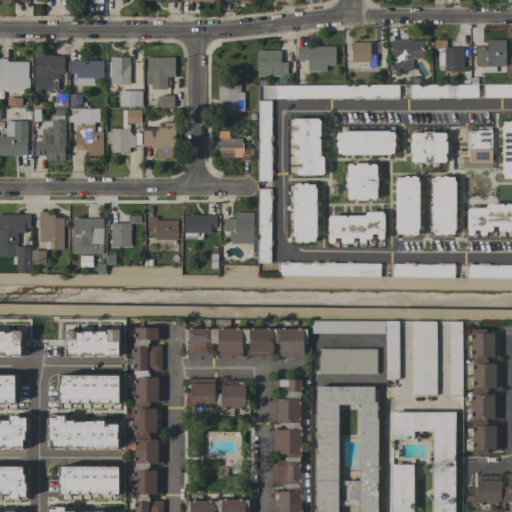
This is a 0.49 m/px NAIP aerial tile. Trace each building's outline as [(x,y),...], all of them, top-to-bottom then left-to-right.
[(424,40),(424,42),(429,42),(429,50),(423,50),(423,59),(412,59),(412,71),(389,70),(390,54),(390,40),(424,40)] [(463,72),(444,72),(444,65),(438,65),(438,52),(443,52),(443,48),(434,48),(434,40),(446,40),(446,48),(463,48),(463,72)] [(505,66),(496,66),(496,72),(483,72),(484,66),(475,66),(475,46),(482,46),(482,49),(486,50),(486,40),(505,40),(505,66)] [(370,42),(370,44),(374,44),(374,48),(381,48),(381,57),(385,57),(385,68),(375,68),(375,72),(368,72),(368,69),(352,69),(351,42),(370,42)] [(335,47),(335,65),(332,65),(332,67),(328,67),(328,65),(326,65),(326,71),(308,71),(307,60),(297,60),(297,47),(335,47)] [(258,69),(256,70),(256,51),(280,51),(280,62),(287,62),(287,75),(280,75),(280,76),(258,77),(258,69)] [(51,55),(51,56),(63,56),(63,75),(57,75),(57,91),(33,91),(33,55),(51,55)] [(129,57),(130,85),(110,85),(110,57),(129,57)] [(174,58),(174,77),(166,77),(166,90),(151,90),(151,84),(145,84),(145,71),(147,71),(147,58),(174,58)] [(27,78),(28,78),(28,80),(31,80),(31,86),(29,86),(29,90),(0,89),(0,59),(7,59),(7,62),(28,62),(27,78)] [(103,60),(103,79),(94,79),(94,85),(75,85),(75,74),(70,74),(70,61),(103,60)] [(240,83),(240,92),(244,92),(244,111),(231,111),(231,116),(218,116),(218,83),(240,83)] [(511,84),(511,97),(483,98),(483,85),(511,84)] [(399,85),(399,99),(273,99),(273,85),(399,85)] [(409,85),(477,85),(477,98),(409,98),(409,85)] [(141,91),(141,106),(119,106),(119,91),(141,91)] [(50,102),(54,102),(55,94),(66,94),(66,107),(50,107),(50,102)] [(69,94),(81,95),(81,107),(69,107),(69,94)] [(173,95),(174,108),(160,108),(160,107),(156,107),(156,98),(160,98),(160,96),(173,95)] [(21,98),(21,107),(7,107),(7,98),(21,98)] [(258,101),(271,101),(270,181),(257,181),(258,101)] [(99,109),(98,122),(94,122),(93,131),(102,131),(102,155),(87,155),(87,150),(75,150),(75,131),(83,132),(83,122),(68,122),(69,109),(99,109)] [(141,110),(141,123),(129,123),(129,131),(132,136),(135,136),(135,147),(129,148),(129,152),(110,153),(110,143),(106,143),(105,132),(110,132),(110,129),(122,129),(122,110),(141,110)] [(64,161),(46,161),(46,156),(34,156),(34,142),(40,142),(40,135),(48,135),(48,142),(51,142),(51,120),(52,120),(52,116),(64,116),(64,161)] [(320,137),(318,137),(318,139),(320,139),(320,156),(322,156),(322,157),(324,157),(324,173),(322,173),(322,175),(298,175),(298,174),(296,174),(296,170),(298,170),(298,168),(302,168),(302,162),(297,163),(297,161),(296,161),(296,157),(294,157),(294,155),(292,155),(292,151),(294,151),(294,150),(298,150),(298,144),(294,144),(294,143),(293,143),(293,133),(294,133),(294,132),(298,132),(298,125),(293,125),(293,124),(293,121),(294,121),(294,119),(318,119),(318,120),(320,120),(320,137)] [(26,156),(0,155),(0,136),(5,137),(5,121),(27,121),(26,156)] [(511,180),(510,180),(510,178),(503,178),(503,175),(502,175),(502,126),(503,126),(503,122),(510,122),(510,121),(511,121),(511,180)] [(174,158),(155,158),(155,149),(150,149),(150,146),(143,146),(143,128),(159,128),(159,123),(174,123),(174,158)] [(388,131),(388,133),(393,133),(393,135),(395,135),(395,139),(393,139),(393,142),(395,142),(395,146),(394,146),(394,153),(390,153),(390,155),(341,155),(341,154),(337,154),(337,147),(336,147),(336,142),(337,142),(337,139),(336,139),(336,135),(337,135),(337,133),(342,133),(342,131),(388,131)] [(491,162),(469,162),(468,131),(491,131),(491,162)] [(434,162),(434,164),(423,164),(423,162),(412,162),(411,162),(411,157),(412,157),(412,153),(410,153),(410,142),(412,142),(412,139),(411,139),(411,134),(412,134),(412,133),(423,133),(423,132),(433,132),(433,133),(445,133),(445,134),(446,134),(446,138),(445,138),(445,142),(447,142),(447,153),(445,153),(445,157),(446,157),(446,161),(445,161),(445,162),(434,162)] [(218,138),(241,138),(241,150),(249,150),(249,160),(240,160),(240,158),(218,158),(218,138)] [(347,187),(346,187),(346,177),(347,177),(347,165),(348,165),(348,164),(352,164),(352,166),(356,166),(356,163),(367,163),(367,166),(371,166),(370,164),(376,164),(376,177),(377,177),(377,187),(376,187),(377,198),(375,198),(375,200),(371,200),(371,198),(367,198),(367,200),(356,200),(356,199),(353,199),(353,200),(347,200),(347,187)] [(395,181),(397,181),(397,178),(404,178),(404,176),(408,176),(408,178),(411,178),(411,176),(415,176),(415,178),(417,178),(417,182),(419,182),(419,229),(418,229),(418,234),(416,234),(416,236),(411,236),(411,234),(408,234),(408,235),(404,235),(404,234),(397,234),(397,231),(395,231),(395,181)] [(432,183),(433,183),(433,178),(435,178),(435,176),(439,176),(439,178),(442,178),(442,177),(446,177),(446,178),(454,178),(454,182),(455,182),(456,230),(454,230),(454,234),(447,234),(447,236),(442,236),(442,234),(439,234),(439,235),(435,235),(435,234),(433,234),(433,229),(432,229),(432,183)] [(316,238),(315,238),(315,241),(308,241),(308,243),(296,243),(296,241),(294,241),(294,236),(293,236),(292,190),(294,190),(294,184),(308,184),(308,185),(314,185),(314,189),(316,189),(316,238)] [(257,263),(257,189),(271,189),(270,263),(257,263)] [(467,210),(469,210),(469,208),(485,208),(485,206),(487,206),(487,204),(511,204),(511,226),(511,231),(509,231),(509,232),(506,232),(506,231),(503,231),(503,232),(499,232),(499,231),(498,231),(498,226),(492,226),(492,231),(491,231),(491,232),(486,232),(486,235),(485,235),(485,236),(481,236),(481,235),(479,235),(479,230),(474,230),(474,235),(473,235),(473,236),(468,236),(468,235),(467,235),(467,210)] [(63,250),(45,250),(45,242),(39,242),(39,212),(46,212),(46,215),(54,215),(54,218),(63,218),(63,250)] [(252,244),(230,244),(230,238),(229,238),(229,231),(223,231),(223,219),(234,219),(234,212),(253,213),(252,244)] [(364,216),(364,214),(366,214),(366,212),(382,212),(382,214),(384,214),(384,238),(382,238),(382,239),(378,240),(378,239),(377,239),(377,234),(371,234),(371,239),(370,239),(370,240),(365,240),(365,242),(364,242),(364,243),(360,244),(360,242),(359,242),(359,237),(353,238),(353,243),(351,243),(351,244),(342,244),(342,242),(340,242),(340,238),(334,238),(334,242),(333,242),(333,244),(329,244),(329,242),(328,242),(328,218),(329,218),(329,216),(364,216)] [(30,271),(16,271),(16,257),(0,257),(0,215),(30,215),(30,228),(24,228),(24,233),(17,233),(17,247),(30,247),(30,265),(30,271)] [(128,223),(128,215),(140,215),(140,223),(129,223),(128,223)] [(203,215),(204,219),(209,219),(209,215),(216,215),(216,228),(210,228),(210,233),(202,233),(202,240),(184,240),(184,233),(183,233),(183,215),(203,215)] [(155,228),(149,228),(149,217),(156,217),(156,220),(177,220),(177,240),(155,240),(155,228)] [(103,253),(71,254),(71,237),(72,236),(72,219),(102,218),(102,244),(103,253)] [(128,223),(129,223),(129,247),(111,247),(111,223),(128,223)] [(31,264),(31,251),(45,251),(45,264),(31,264)] [(380,264),(380,277),(278,276),(278,263),(380,264)] [(454,264),(454,278),(391,277),(392,264),(454,264)] [(511,265),(511,278),(466,278),(466,265),(511,265)] [(310,321),(385,321),(385,334),(310,333),(310,321)] [(398,380),(386,380),(386,321),(398,321),(398,380)] [(436,321),(436,395),(411,395),(411,321),(436,321)] [(462,321),(462,396),(449,396),(449,321),(462,321)] [(135,343),(135,327),(162,328),(162,339),(149,339),(149,343),(148,343),(148,346),(160,346),(160,371),(148,371),(148,374),(150,374),(150,377),(162,377),(162,401),(149,401),(149,405),(147,405),(147,408),(161,408),(160,433),(148,432),(148,436),(149,436),(149,439),(162,439),(162,463),(149,463),(149,467),(147,467),(147,470),(161,470),(160,494),(148,494),(148,498),(149,498),(149,501),(162,501),(162,511),(134,511),(135,498),(133,498),(134,467),(135,467),(135,436),(133,436),(133,405),(135,405),(135,374),(133,374),(133,343),(135,343)] [(307,328),(307,343),(304,343),(304,356),(280,356),(280,343),(273,343),(273,357),(249,357),(249,343),(242,343),(242,356),(218,356),(218,343),(211,343),(211,356),(187,356),(187,343),(184,343),(184,329),(307,328)] [(64,330),(74,330),(74,331),(76,331),(76,332),(81,332),(81,331),(91,331),(91,332),(94,332),(94,331),(106,331),(106,329),(118,329),(118,341),(117,341),(117,355),(64,355),(64,346),(66,346),(66,340),(64,340),(64,330)] [(472,423),(471,423),(471,391),(473,391),(473,360),(471,360),(471,329),(486,329),(486,333),(499,333),(498,357),(485,357),(485,360),(487,360),(487,363),(500,363),(500,388),(487,388),(487,392),(486,392),(486,395),(499,395),(499,419),(485,419),(485,422),(488,422),(488,425),(500,425),(500,450),(487,450),(487,452),(472,452),(472,423)] [(0,331),(3,331),(3,332),(9,332),(9,331),(11,331),(11,330),(20,330),(20,338),(24,338),(24,355),(17,356),(17,354),(0,354),(0,331)] [(376,349),(376,374),(318,374),(318,349),(376,349)] [(0,375),(13,375),(13,402),(0,402),(0,375)] [(58,375),(117,375),(117,402),(98,402),(98,401),(87,401),(87,402),(58,402),(58,375)] [(186,392),(190,392),(190,379),(214,379),(214,392),(217,392),(217,394),(221,394),(221,380),(245,381),(245,394),(248,394),(248,408),(217,408),(217,407),(186,407),(186,392)] [(273,511),(273,491),(286,491),(286,488),(284,488),(284,485),(271,485),(271,460),(285,460),(285,457),(286,457),(286,453),(273,454),(273,430),(287,430),(287,427),(285,427),(284,423),(272,423),(272,399),(284,398),(284,395),(286,395),(286,392),(273,392),(273,380),(301,379),(301,396),(299,396),(300,426),(301,426),(301,457),(299,457),(299,488),(301,488),(301,511),(273,511)] [(374,387),(374,390),(378,390),(377,511),(316,511),(316,387),(374,387)] [(455,511),(392,511),(392,464),(413,464),(412,511),(433,511),(433,431),(414,431),(414,439),(391,439),(391,412),(455,412),(455,511)] [(0,420),(8,420),(8,415),(17,415),(17,417),(24,417),(24,430),(23,430),(23,439),(21,439),(21,447),(0,447),(0,420)] [(47,418),(54,418),(54,416),(63,416),(63,421),(72,421),(72,422),(83,422),(83,421),(93,421),(93,420),(103,420),(103,425),(105,425),(105,423),(116,423),(116,431),(116,438),(116,447),(50,448),(50,440),(48,440),(48,431),(47,431),(47,418)] [(0,466),(21,466),(21,474),(23,474),(23,483),(24,483),(24,496),(17,496),(17,498),(8,498),(8,493),(0,492),(0,466)] [(57,466),(117,467),(117,493),(98,493),(98,492),(87,492),(87,493),(57,493),(57,466)] [(473,489),(476,489),(476,476),(501,476),(501,489),(503,489),(503,487),(507,487),(507,474),(511,474),(511,502),(504,502),(504,504),(473,504),(473,489)] [(217,501),(217,500),(248,500),(248,511),(186,511),(186,501),(217,501)]
